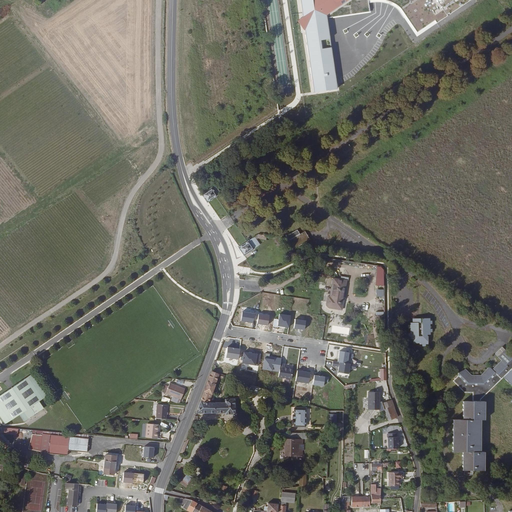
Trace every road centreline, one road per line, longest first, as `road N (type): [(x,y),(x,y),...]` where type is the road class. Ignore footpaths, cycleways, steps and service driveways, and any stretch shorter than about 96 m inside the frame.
road 1 (tertiary): [(219,332),(230,280),(182,174),(170,84),(172,0)]
road 2 (tertiary): [(157,511),(219,332)]
